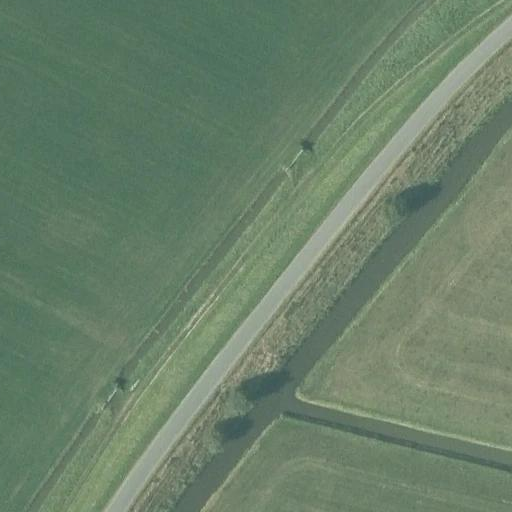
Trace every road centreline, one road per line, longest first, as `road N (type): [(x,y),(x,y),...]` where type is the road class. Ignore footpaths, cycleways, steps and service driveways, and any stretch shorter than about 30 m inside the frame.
road 1 (track): [(510,0),(349,134),(167,356),(62,511)]
road 2 (tertiary): [(114,511),(391,150),(511,24)]
